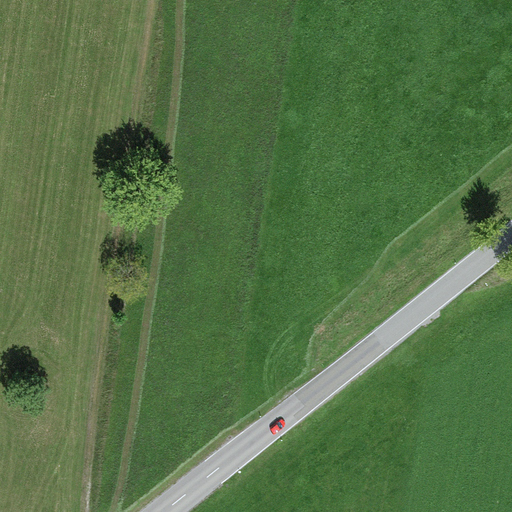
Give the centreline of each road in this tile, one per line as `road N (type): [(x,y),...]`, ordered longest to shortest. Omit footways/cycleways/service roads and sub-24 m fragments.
road 1 (track): [(152,0),(86,511)]
road 2 (tertiary): [(511,236),(165,511)]
